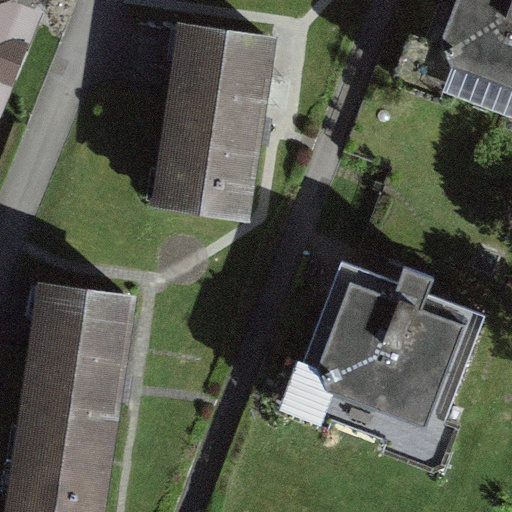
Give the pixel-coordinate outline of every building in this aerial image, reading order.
[(45,2),(39,0),(0,0),(0,110),(6,112),(45,2)] [(511,0),(436,0),(411,68),(511,105),(511,0)] [(276,24),(177,10),(152,193),(252,207),(276,24)] [(489,303),(337,245),(283,385),(435,443),(489,303)] [(34,270),(7,456),(107,470),(134,285),(34,270)] [(0,511),(101,511),(107,470),(7,456),(0,503),(0,511)]
